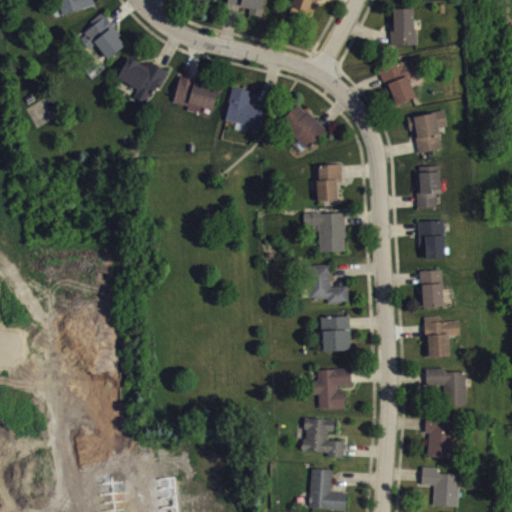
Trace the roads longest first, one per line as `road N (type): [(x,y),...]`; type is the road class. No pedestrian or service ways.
road 1 (residential): [(325,74),(373,123),(390,279),(379,511)]
road 2 (residential): [(144,0),(222,46),(325,74)]
